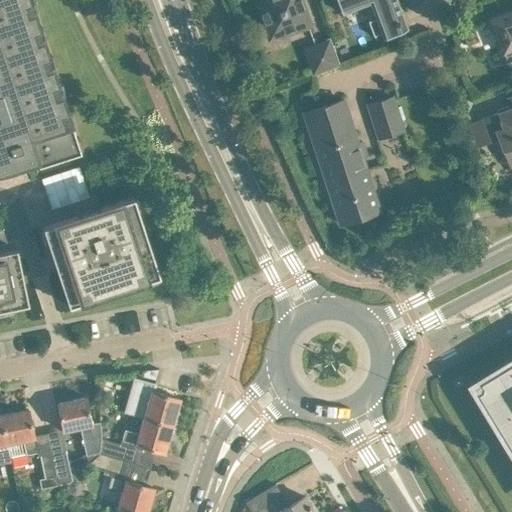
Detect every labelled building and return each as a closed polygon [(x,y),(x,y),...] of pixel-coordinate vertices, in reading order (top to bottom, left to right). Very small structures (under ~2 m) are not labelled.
[(81,151),(31,0),(0,0),(0,171),(9,170),(37,160),(39,165),(81,151)] [(279,37),(290,33),(309,26),(299,0),(259,0),(257,1),(268,29),(271,28),(276,31),(279,37)] [(337,0),(342,12),(371,1),(385,38),(400,32),(408,29),(397,0),(337,0)] [(511,10),(491,19),(504,50),(511,47),(511,10)] [(315,74),(339,65),(330,41),(306,50),(315,74)] [(404,130),(393,96),(368,104),(379,138),(404,130)] [(511,96),(507,98),(510,107),(481,118),(490,141),(495,139),(500,151),(503,150),(510,167),(511,166),(511,96)] [(364,140),(357,142),(343,99),(304,111),(339,224),(378,212),(362,157),(369,155),(364,140)] [(43,226),(58,271),(69,304),(160,274),(134,196),(100,207),(101,210),(79,211),(77,215),(43,226)] [(0,309),(29,303),(24,282),(17,248),(0,251),(0,309)] [(511,361),(473,385),(511,448),(511,361)] [(142,370),(141,375),(156,379),(159,369),(142,370)] [(135,378),(125,412),(144,417),(172,425),(180,398),(164,393),(153,390),(155,384),(135,378)] [(102,438),(100,421),(92,423),(86,396),(58,402),(64,431),(82,427),(86,450),(88,463),(100,453),(102,438)] [(29,409),(1,414),(7,443),(9,455),(27,451),(27,454),(38,452),(33,428),(29,409)] [(0,463),(11,461),(9,455),(7,443),(1,414),(0,414),(0,463)] [(165,452),(172,425),(144,417),(140,433),(126,429),(123,440),(165,452)] [(102,438),(100,453),(123,460),(124,459),(133,462),(134,462),(138,450),(135,450),(135,448),(128,446),(122,444),(102,438)] [(66,449),(52,452),(54,459),(59,485),(69,483),(72,480),(70,466),(66,449)] [(42,488),(59,485),(52,452),(40,455),(45,477),(39,479),(42,488)] [(100,453),(87,465),(96,467),(108,471),(116,473),(115,477),(107,504),(117,507),(117,506),(118,506),(137,511),(147,511),(154,487),(145,485),(128,480),(133,462),(124,459),(123,460),(100,453)] [(314,511),(305,496),(283,509),(271,488),(276,485),(276,484),(246,502),(252,511),(314,511)]
